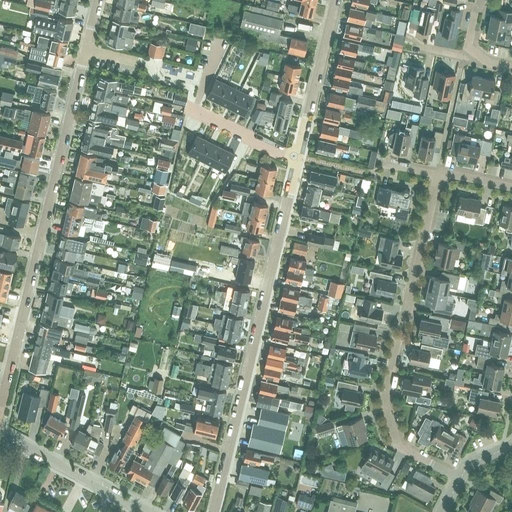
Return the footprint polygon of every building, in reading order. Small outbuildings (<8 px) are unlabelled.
[(49,11),(51,2),(45,0),(30,0),(30,6),(49,11)] [(77,2),(68,0),(55,0),(55,4),(58,5),(57,10),(74,14),(77,2)] [(117,0),(117,5),(137,9),(137,8),(145,10),(145,9),(148,10),(149,5),(146,5),(139,3),(138,4),(134,2),(134,0),(117,0)] [(442,3),(443,2),(443,0),(436,0),(436,2),(435,8),(427,6),(426,10),(421,9),(421,10),(413,8),(409,28),(417,29),(417,30),(430,33),(434,16),(440,17),(442,3)] [(279,11),(281,4),(268,1),(266,8),(279,11)] [(316,5),(302,1),(301,6),(289,3),(288,10),(313,16),(316,5)] [(304,54),(308,41),(280,35),(284,19),(283,19),(285,13),(246,4),(241,25),(261,30),(259,37),(285,43),(291,44),(289,50),(304,54)] [(137,9),(117,5),(114,16),(138,22),(140,16),(134,15),(135,9),(137,10),(137,9)] [(35,8),(34,13),(48,17),(49,11),(35,8)] [(351,8),(348,20),(371,25),(373,18),(382,21),(384,14),(367,10),(367,12),(351,8)] [(447,13),(442,35),(443,36),(443,37),(448,38),(448,37),(454,38),(460,12),(452,10),(451,14),(447,13)] [(491,14),(489,25),(506,28),(507,23),(511,23),(511,12),(502,11),(501,16),(491,14)] [(33,30),(69,38),(73,21),(59,17),(57,23),(36,18),(33,30)] [(398,18),(396,26),(404,28),(406,20),(398,18)] [(113,20),(110,32),(125,35),(134,37),(135,32),(131,31),(127,30),(128,24),(113,20)] [(194,22),(192,32),(203,35),(205,25),(194,22)] [(375,37),(376,29),(364,26),(363,28),(347,24),(344,37),(360,40),(362,34),(375,37)] [(506,28),(489,25),(487,35),(496,37),(495,42),(509,45),(511,35),(505,34),(506,28)] [(19,27),(17,32),(21,34),(18,40),(23,42),(28,30),(19,27)] [(125,35),(110,32),(107,43),(123,47),(123,46),(131,48),(134,37),(125,35)] [(397,34),(395,33),(393,42),(403,45),(405,36),(404,36),(397,34)] [(50,45),(49,50),(65,54),(68,42),(40,35),(38,42),(50,45)] [(189,40),(187,49),(195,51),(197,41),(189,40)] [(208,40),(207,52),(214,53),(216,41),(208,40)] [(359,43),(359,44),(343,41),(340,52),(356,56),(358,49),(373,53),(374,47),(359,43)] [(163,45),(151,42),(148,54),(160,57),(163,45)] [(393,42),(391,50),(394,50),(400,52),(402,52),(403,45),(393,42)] [(32,46),(30,58),(62,65),(65,54),(49,50),(32,46)] [(1,53),(16,57),(17,57),(18,50),(2,47),(1,53)] [(391,66),(396,67),(397,68),(400,52),(394,50),(391,66)] [(1,53),(0,53),(0,65),(7,67),(8,63),(15,64),(16,57),(1,53)] [(352,70),(353,70),(354,65),(358,66),(364,67),(365,62),(339,56),(337,67),(352,70)] [(38,80),(37,82),(57,87),(61,70),(27,62),(26,68),(40,72),(38,80)] [(188,81),(190,64),(175,63),(173,80),(188,81)] [(286,63),(283,76),(298,80),(302,67),(286,63)] [(396,67),(391,66),(390,66),(387,78),(393,80),(396,67)] [(424,97),(427,83),(421,82),(424,69),(410,66),(405,85),(415,87),(413,95),(424,97)] [(213,73),(224,76),(226,70),(215,67),(213,73)] [(337,67),(334,77),(350,81),(351,75),(364,78),(365,73),(353,70),(352,70),(337,67)] [(449,74),(436,71),(433,87),(439,88),(437,95),(451,98),(455,76),(449,74)] [(475,93),(480,94),(484,78),(473,75),(471,85),(465,83),(463,92),(461,101),(467,102),(468,98),(473,100),(475,93)] [(99,76),(97,86),(115,90),(116,85),(122,86),(121,89),(134,92),(135,85),(99,76)] [(295,93),(298,80),(283,76),(280,89),(295,93)] [(334,77),(332,87),(358,93),(360,94),(361,94),(362,90),(362,89),(353,86),(349,85),(350,81),(334,77)] [(485,101),(490,102),(490,103),(496,104),(499,91),(493,89),(495,80),(484,78),(480,94),(486,96),(485,101)] [(215,79),(206,97),(219,103),(228,85),(215,79)] [(264,81),(262,88),(268,90),(270,82),(264,81)] [(386,81),(384,89),(392,91),(394,83),(386,81)] [(237,89),(247,93),(250,86),(240,82),(237,89)] [(56,90),(43,87),(28,84),(27,91),(34,93),(32,100),(42,102),(41,106),(52,109),(56,90)] [(228,85),(219,103),(232,109),(241,91),(228,85)] [(115,90),(97,86),(95,95),(116,100),(115,100),(127,103),(129,97),(117,94),(116,95),(114,94),(115,90)] [(2,91),(1,98),(12,101),(14,93),(2,91)] [(241,91),(232,109),(244,116),(253,97),(241,91)] [(279,106),(278,113),(290,116),(293,102),(282,99),(283,94),(272,92),(269,103),(279,106)] [(353,104),(354,99),(330,93),(328,105),(343,108),(344,104),(348,104),(348,103),(353,104)] [(185,104),(187,97),(176,94),(174,102),(185,104)] [(368,97),(359,96),(359,95),(356,107),(374,111),(377,100),(368,97)] [(12,101),(1,98),(0,100),(0,104),(5,105),(4,110),(3,114),(31,120),(28,129),(46,133),(51,114),(33,110),(32,113),(24,111),(24,109),(11,106),(12,101)] [(94,99),(92,108),(111,113),(118,114),(119,110),(112,109),(113,104),(94,99)] [(184,115),(171,112),(172,107),(162,105),(160,113),(170,115),(183,118),(184,115)] [(425,106),(423,116),(430,117),(432,108),(425,106)] [(92,108),(89,117),(116,124),(117,119),(118,115),(111,113),(92,108)] [(257,108),(252,119),(259,123),(265,110),(257,108)] [(128,117),(139,120),(141,120),(142,113),(137,112),(138,111),(126,109),(124,116),(128,117)] [(350,120),(351,114),(345,113),(345,111),(339,109),(338,111),(327,109),(324,120),(338,124),(339,118),(350,120)] [(276,121),(270,119),(268,129),(274,130),(275,128),(286,130),(290,116),(278,113),(276,121)] [(172,127),(175,117),(164,114),(162,124),(172,127)] [(486,116),(485,122),(496,125),(498,119),(486,116)] [(139,120),(128,117),(127,122),(126,125),(137,128),(139,120)] [(453,117),(451,125),(458,126),(459,118),(453,117)] [(109,136),(124,140),(125,136),(118,134),(120,127),(118,127),(116,128),(89,121),(86,131),(109,136)] [(362,139),(363,132),(340,127),(339,128),(323,124),(320,136),(337,140),(338,133),(362,139)] [(397,131),(396,134),(393,133),(390,135),(389,140),(391,143),(394,144),(393,150),(406,153),(408,142),(415,143),(418,125),(412,124),(411,128),(405,127),(404,133),(397,131)] [(173,128),(171,139),(178,141),(181,130),(173,128)] [(86,131),(84,140),(107,145),(105,144),(106,141),(111,142),(110,143),(123,146),(124,140),(109,136),(86,131)] [(440,148),(443,133),(435,131),(433,139),(422,136),(418,155),(431,158),(434,147),(440,148)] [(0,135),(0,146),(20,151),(20,150),(21,150),(25,151),(25,152),(41,156),(45,138),(28,134),(25,145),(22,144),(23,140),(0,135)] [(456,157),(466,159),(470,144),(471,137),(455,134),(452,147),(458,148),(456,157)] [(196,135),(187,154),(200,160),(209,141),(196,135)] [(161,138),(159,147),(175,151),(178,142),(161,138)] [(477,138),(476,145),(470,144),(466,159),(477,162),(479,153),(490,155),(493,142),(477,138)] [(114,147),(107,145),(84,140),(82,149),(112,156),(114,147)] [(319,140),(317,151),(341,157),(342,151),(347,152),(348,147),(319,140)] [(209,141),(200,160),(212,166),(222,147),(209,141)] [(349,145),(348,151),(357,154),(359,147),(349,145)] [(222,147),(212,166),(225,172),(234,154),(222,147)] [(37,171),(40,159),(22,155),(20,160),(0,155),(0,152),(1,148),(0,148),(0,163),(14,167),(15,166),(37,171)] [(81,153),(78,164),(108,171),(122,174),(123,168),(118,166),(104,162),(105,158),(81,153)] [(511,153),(511,158),(505,157),(504,161),(502,161),(500,167),(511,169),(511,153)] [(158,158),(156,167),(168,170),(170,161),(158,158)] [(172,166),(179,169),(182,161),(176,158),(172,166)] [(242,171),(247,162),(242,159),(237,169),(242,171)] [(185,162),(181,169),(189,174),(194,167),(185,162)] [(108,171),(78,164),(76,173),(105,180),(107,173),(108,171)] [(262,165),(259,178),(274,181),(277,169),(262,165)] [(3,175),(2,179),(14,182),(33,186),(36,175),(16,170),(10,168),(9,173),(8,177),(3,175)] [(311,171),(308,182),(309,183),(324,186),(323,188),(324,188),(332,189),(333,190),(336,176),(327,174),(312,171),(311,171)] [(212,184),(215,178),(206,173),(203,179),(212,184)] [(72,188),(102,195),(105,184),(75,177),(72,188)] [(274,181),(259,178),(256,191),(271,194),(274,181)] [(363,181),(361,188),(368,189),(370,183),(363,181)] [(33,186),(14,182),(12,187),(5,185),(4,191),(31,198),(33,186)] [(156,184),(153,193),(162,195),(165,186),(156,184)] [(236,192),(249,195),(250,188),(231,184),(230,191),(236,192)] [(307,186),(304,202),(305,202),(318,205),(319,200),(323,201),(324,196),(331,198),(332,194),(332,192),(331,192),(332,189),(324,188),(323,190),(323,191),(321,191),(321,189),(307,186)] [(404,190),(403,192),(379,187),(376,203),(397,208),(395,218),(406,220),(412,194),(409,193),(408,191),(407,190),(404,190)] [(102,195),(72,188),(70,198),(87,202),(88,201),(100,204),(102,195)] [(235,199),(236,192),(230,191),(223,189),(221,196),(235,199)] [(153,207),(162,209),(165,197),(156,195),(153,207)] [(358,196),(356,206),(365,208),(367,198),(358,196)] [(457,213),(456,220),(474,223),(474,222),(483,224),(486,209),(479,207),(481,200),(472,199),(472,200),(460,197),(457,213)] [(27,214),(30,202),(14,198),(8,222),(24,226),(26,214),(27,214)] [(69,202),(67,211),(101,219),(102,214),(95,213),(96,208),(69,202)] [(253,203),(250,215),(266,219),(267,219),(269,213),(267,211),(269,206),(253,203)] [(354,205),(352,213),(363,215),(365,208),(356,206),(354,205)] [(511,206),(504,205),(500,224),(507,226),(506,231),(511,232),(511,237),(511,239),(510,246),(511,246),(511,206)] [(320,209),(319,210),(304,206),(301,219),(316,222),(317,222),(326,224),(327,219),(329,220),(330,212),(320,209)] [(212,207),(210,216),(216,217),(218,208),(212,207)] [(67,211),(65,220),(86,226),(92,227),(92,228),(101,231),(104,219),(101,219),(67,211)] [(245,214),(243,222),(245,225),(248,225),(247,228),(263,232),(264,227),(266,226),(267,219),(266,219),(250,215),(245,214)] [(147,229),(154,231),(157,220),(149,218),(147,229)] [(80,236),(84,236),(86,226),(65,220),(62,231),(80,236)] [(224,230),(240,233),(241,227),(226,223),(224,230)] [(360,230),(358,236),(369,238),(370,232),(360,230)] [(87,232),(85,239),(100,242),(101,236),(87,232)] [(0,240),(0,245),(18,249),(21,237),(5,234),(4,241),(0,240)] [(308,244),(322,247),(332,249),(335,240),(310,234),(308,244)] [(61,235),(59,246),(79,250),(84,252),(87,241),(76,239),(61,235)] [(257,255),(260,242),(247,239),(247,237),(241,236),(240,242),(246,243),(244,252),(257,255)] [(396,254),(399,240),(381,236),(378,250),(382,251),(380,264),(399,269),(402,255),(396,254)] [(436,255),(435,262),(453,266),(455,258),(458,258),(460,250),(465,251),(467,242),(451,239),(450,245),(439,243),(437,249),(436,249),(435,255),(436,255)] [(306,255),(309,246),(295,242),(293,252),(306,255)] [(220,251),(226,253),(237,256),(238,249),(221,245),(220,251)] [(59,246),(57,255),(72,259),(73,254),(83,256),(84,252),(79,250),(59,246)] [(0,265),(13,269),(17,254),(0,249),(0,265)] [(136,253),(133,263),(145,266),(148,256),(136,253)] [(150,265),(167,269),(171,257),(153,253),(150,265)] [(484,254),(482,261),(489,263),(491,256),(484,254)] [(253,275),(256,262),(233,256),(231,262),(239,264),(238,271),(253,275)] [(509,275),(511,275),(511,258),(505,257),(502,268),(510,270),(509,275)] [(88,271),(75,268),(73,267),(74,263),(56,258),(54,268),(87,275),(88,271)] [(291,258),(288,269),(313,275),(314,270),(305,268),(307,262),(291,258)] [(193,275),(196,265),(171,260),(169,269),(193,275)] [(54,268),(51,277),(68,281),(69,277),(84,280),(87,280),(86,283),(98,286),(100,279),(87,275),(54,268)] [(0,269),(0,299),(6,300),(13,273),(0,269)] [(313,275),(288,269),(286,281),(301,285),(302,279),(311,281),(312,280),(313,275)] [(246,286),(248,277),(224,271),(222,281),(246,286)] [(380,296),(381,292),(393,295),(396,282),(385,280),(387,274),(370,271),(369,277),(373,278),(369,294),(380,296)] [(430,276),(428,289),(447,293),(448,287),(457,289),(460,276),(444,272),(442,279),(430,276)] [(502,280),(499,291),(511,293),(511,275),(509,275),(508,281),(502,280)] [(68,281),(51,277),(49,288),(65,292),(68,281)] [(332,282),(329,295),(340,298),(344,285),(332,282)] [(135,287),(133,297),(141,298),(143,289),(135,287)] [(284,287),(281,299),(311,306),(313,297),(300,294),(300,291),(284,287)] [(222,296),(222,297),(248,303),(251,291),(235,288),(235,290),(229,289),(228,293),(223,292),(222,296)] [(95,297),(106,299),(107,291),(96,289),(95,297)] [(447,293),(428,289),(425,302),(437,304),(435,311),(451,315),(454,302),(446,300),(447,293)] [(499,291),(495,290),(494,296),(498,297),(498,301),(503,302),(502,308),(511,310),(511,299),(511,297),(511,293),(499,291)] [(46,301),(61,305),(63,296),(48,292),(46,301)] [(345,294),(344,300),(353,303),(355,296),(345,294)] [(215,296),(214,300),(218,301),(220,302),(224,303),(223,309),(230,310),(229,311),(245,315),(248,303),(222,297),(215,296)] [(321,296),(318,309),(325,311),(329,298),(321,296)] [(364,299),(357,298),(355,308),(362,309),(360,319),(379,323),(382,309),(372,307),(373,301),(364,299)] [(311,306),(281,299),(279,310),(295,314),(296,310),(309,313),(311,306)] [(46,301),(43,311),(67,316),(64,315),(65,311),(72,313),(73,309),(67,308),(67,307),(61,305),(46,301)] [(186,304),(183,316),(189,318),(192,305),(186,304)] [(174,305),(172,317),(178,318),(180,307),(174,305)] [(488,323),(499,325),(506,327),(507,321),(511,321),(511,310),(502,308),(501,315),(496,314),(495,318),(490,317),(488,323)] [(43,311),(41,320),(65,325),(71,327),(73,318),(67,316),(43,311)] [(216,319),(215,324),(241,330),(244,318),(228,315),(225,314),(223,320),(216,319)] [(421,318),(418,332),(424,333),(422,342),(447,347),(449,338),(438,336),(440,328),(447,330),(449,318),(434,315),(433,321),(421,318)] [(277,316),(274,328),(310,336),(308,335),(309,331),(295,327),(295,326),(297,326),(298,325),(299,323),(298,322),(296,321),(293,320),(277,316)] [(466,321),(451,318),(449,328),(464,331),(466,321)] [(182,322),(180,330),(187,331),(189,324),(182,322)] [(498,331),(499,325),(488,323),(482,322),(480,333),(493,336),(492,341),(509,345),(511,334),(498,331)] [(77,330),(89,333),(93,334),(95,333),(97,332),(97,329),(95,328),(91,327),(76,323),(74,329),(77,330)] [(373,351),(377,336),(368,334),(370,327),(354,323),(349,345),(356,347),(373,351)] [(60,338),(61,334),(62,329),(40,324),(38,333),(60,338)] [(215,324),(214,329),(220,331),(219,337),(223,338),(238,342),(239,341),(241,330),(226,326),(224,326),(222,325),(215,324)] [(310,336),(274,328),(271,339),(288,343),(289,337),(294,338),(293,340),(308,343),(310,336)] [(89,333),(77,330),(75,337),(88,340),(89,333)] [(38,333),(36,342),(52,346),(53,342),(60,343),(61,338),(60,338),(38,333)] [(234,361),(237,349),(220,345),(220,346),(216,345),(217,339),(204,335),(202,342),(205,343),(204,347),(207,347),(207,349),(213,350),(212,356),(234,361)] [(474,354),(479,355),(492,358),(493,352),(507,355),(509,345),(492,341),(490,346),(477,343),(474,354)] [(46,373),(51,353),(69,358),(71,351),(64,349),(52,346),(36,342),(30,369),(46,373)] [(76,343),(75,348),(85,351),(92,352),(93,346),(76,343)] [(270,345),(267,357),(297,364),(297,363),(294,363),(295,359),(285,356),(287,349),(270,345)] [(410,353),(409,356),(410,358),(409,362),(427,365),(429,358),(431,357),(437,358),(438,354),(441,355),(443,348),(426,345),(425,351),(412,348),(411,352),(410,353)] [(156,346),(155,367),(163,367),(164,346),(156,346)] [(362,361),(364,355),(348,351),(347,359),(353,360),(350,370),(345,369),(344,373),(349,374),(355,376),(356,373),(368,376),(369,370),(370,363),(362,361)] [(486,368),(485,374),(502,377),(504,367),(491,364),(492,358),(479,355),(476,366),(486,368)] [(296,369),(297,364),(267,357),(266,365),(284,369),(285,365),(288,366),(288,367),(296,369)] [(198,363),(196,368),(230,376),(233,365),(218,361),(217,364),(213,363),(212,367),(198,363)] [(279,380),(280,375),(285,377),(286,375),(291,376),(303,379),(304,374),(284,369),(266,365),(263,376),(279,380)] [(230,376),(196,368),(195,374),(209,377),(208,382),(212,383),(212,385),(227,388),(230,376)] [(85,370),(83,378),(101,383),(103,374),(85,370)] [(474,377),(473,382),(500,388),(502,377),(485,374),(479,372),(477,378),(474,377)] [(404,378),(401,394),(407,396),(406,402),(415,404),(415,403),(418,403),(430,406),(431,400),(420,397),(422,391),(427,392),(431,377),(413,373),(412,379),(404,378)] [(160,393),(163,379),(155,377),(152,391),(160,393)] [(326,378),(324,385),(332,387),(334,379),(326,378)] [(262,380),(259,393),(275,397),(278,387),(281,388),(280,389),(288,391),(289,387),(262,380)] [(338,380),(336,389),(343,391),(341,402),(346,403),(345,409),(353,410),(354,404),(361,406),(362,399),(363,392),(352,390),(353,384),(338,380)] [(446,380),(444,388),(453,390),(454,384),(455,382),(446,380)] [(18,416),(35,420),(39,404),(45,405),(49,389),(42,387),(39,396),(23,393),(18,416)] [(200,387),(198,397),(224,403),(227,392),(211,388),(211,389),(200,387)] [(71,398),(66,416),(73,418),(77,399),(79,393),(80,390),(72,388),(70,397),(71,398)] [(470,390),(468,401),(479,404),(477,410),(497,414),(500,401),(487,398),(488,392),(471,388),(470,390)] [(140,390),(138,394),(155,400),(157,394),(145,389),(140,390)] [(55,411),(59,394),(51,392),(47,409),(55,411)] [(73,418),(71,427),(77,429),(85,395),(79,393),(77,399),(73,418)] [(275,408),(276,404),(289,406),(290,400),(275,397),(259,393),(256,404),(275,408)] [(224,403),(194,396),(193,402),(197,402),(196,403),(203,404),(202,409),(206,410),(206,411),(221,415),(224,403)] [(111,402),(109,408),(108,407),(106,413),(108,414),(105,429),(112,430),(116,409),(117,403),(111,402)] [(132,449),(135,445),(148,420),(151,413),(134,404),(133,405),(130,411),(135,414),(122,439),(126,441),(119,454),(116,452),(109,464),(120,470),(124,463),(125,464),(133,450),(132,449)] [(194,413),(195,407),(182,404),(181,410),(194,413)] [(307,406),(305,414),(313,416),(315,408),(307,406)] [(418,406),(416,413),(424,415),(429,410),(429,409),(418,406)] [(281,452),(290,415),(262,408),(258,424),(254,423),(249,445),(281,452)] [(318,412),(314,420),(320,423),(326,418),(318,412)] [(59,438),(67,423),(51,415),(43,429),(59,438)] [(186,422),(186,424),(176,422),(175,427),(184,429),(184,430),(194,432),(216,438),(220,422),(198,416),(196,425),(186,422)] [(342,424),(337,426),(338,431),(344,429),(348,444),(367,438),(364,431),(366,430),(362,418),(342,424)] [(431,441),(441,446),(449,431),(443,428),(443,425),(432,419),(426,430),(424,429),(417,441),(426,446),(429,444),(431,441)] [(473,419),(469,426),(474,428),(477,422),(473,419)] [(335,430),(332,421),(316,426),(318,435),(335,430)] [(72,444),(84,451),(92,436),(91,435),(93,425),(90,424),(85,433),(79,429),(72,444)] [(101,427),(93,425),(91,435),(92,436),(84,451),(96,457),(104,444),(99,441),(101,427)] [(155,485),(168,461),(175,447),(181,436),(165,427),(159,438),(160,438),(157,442),(150,438),(144,450),(141,457),(144,458),(142,463),(135,460),(127,474),(147,484),(148,482),(155,485)] [(449,431),(441,446),(450,451),(448,454),(449,457),(453,460),(466,437),(457,432),(454,434),(449,431)] [(166,476),(163,474),(156,488),(161,491),(161,492),(163,493),(165,493),(167,494),(174,480),(171,478),(177,466),(175,465),(183,451),(181,450),(185,443),(179,440),(181,436),(175,447),(168,461),(173,464),(166,476)] [(271,460),(272,455),(247,449),(246,454),(244,455),(244,457),(245,459),(244,461),(260,464),(262,458),(271,460)] [(363,465),(360,470),(382,482),(380,485),(387,489),(394,475),(388,471),(394,461),(372,449),(363,465)] [(405,462),(401,469),(406,472),(410,465),(405,462)] [(268,477),(269,470),(242,464),(239,478),(252,481),(263,483),(266,484),(266,483),(274,485),(275,479),(268,477)] [(332,464),(320,469),(322,475),(332,477),(334,470),(332,464)] [(179,477),(180,477),(171,496),(173,497),(173,498),(176,500),(177,499),(180,501),(191,480),(188,478),(191,471),(184,467),(179,477)] [(428,501),(435,488),(427,484),(431,478),(416,470),(413,477),(415,478),(412,484),(409,483),(406,490),(428,501)] [(203,485),(206,479),(196,473),(193,480),(199,484),(196,491),(191,488),(183,502),(184,503),(185,505),(188,506),(190,506),(195,509),(203,494),(202,494),(206,487),(203,485)] [(249,482),(238,480),(237,486),(247,488),(249,482)] [(261,493),(263,483),(252,481),(250,490),(261,493)] [(499,502),(503,496),(490,489),(487,495),(478,490),(472,499),(474,500),(467,511),(488,511),(495,500),(499,502)] [(25,511),(29,505),(25,503),(28,498),(16,491),(9,504),(20,510),(19,511),(25,511)] [(276,496),(272,511),(285,511),(288,502),(276,496)] [(304,496),(300,506),(310,510),(314,499),(311,498),(304,496)] [(355,511),(357,506),(331,500),(328,511),(355,511)] [(260,501),(257,511),(261,511),(269,511),(271,504),(260,501)] [(37,502),(31,511),(45,511),(48,508),(37,502)]
